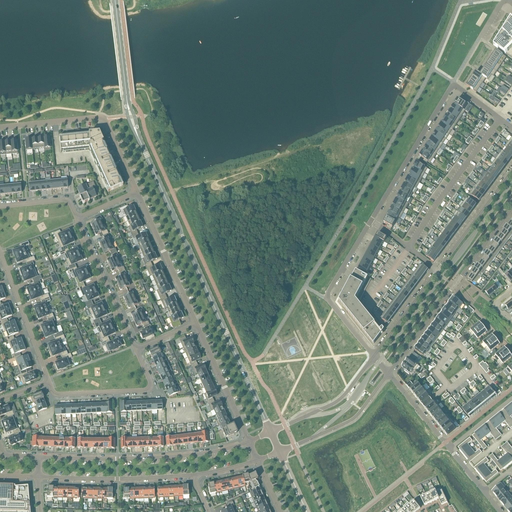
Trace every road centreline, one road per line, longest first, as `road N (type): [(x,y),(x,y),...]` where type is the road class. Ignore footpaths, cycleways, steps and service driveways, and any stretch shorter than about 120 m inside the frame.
road 1 (tertiary): [(270,432),(140,141)]
road 2 (residential): [(511,128),(451,87),(370,220)]
road 3 (unclassified): [(248,442),(155,458),(37,455)]
road 4 (residential): [(388,373),(511,208)]
road 5 (residential): [(0,127),(101,117),(136,191)]
road 6 (residential): [(370,220),(326,300),(373,357)]
road 7 (unclassified): [(37,476),(195,475)]
road 8 (residential): [(135,350),(147,389),(55,395),(48,381)]
road 9 (residential): [(136,191),(195,323)]
road 10 (residential): [(76,218),(135,350)]
road 11 (residential): [(48,381),(0,251)]
road 12 (residential): [(279,451),(353,418),(388,373)]
road 13 (residential): [(373,357),(339,400),(270,432)]
road 14 (residential): [(195,323),(248,442)]
road 15 (residential): [(511,170),(437,269)]
